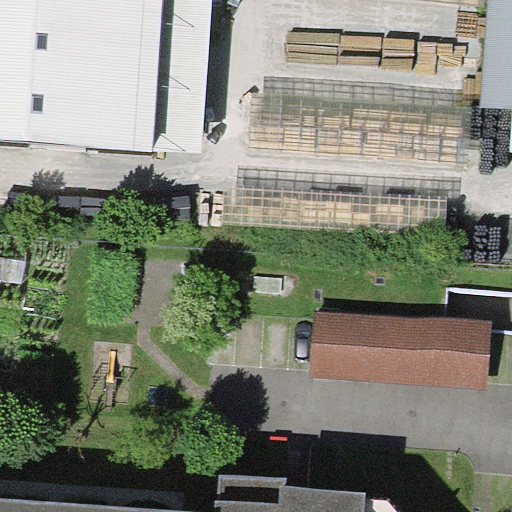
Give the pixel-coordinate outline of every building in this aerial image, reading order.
[(167,0),(0,0),(0,151),(157,162),(167,0)] [(167,0),(157,162),(203,165),(213,0),(167,0)] [(511,0),(488,0),(480,111),(511,113),(511,0)] [(493,327),(315,314),(310,379),(488,392),(493,327)] [(40,511),(0,509),(0,511),(394,511),(391,508),(279,500),(277,511),(40,511)]
